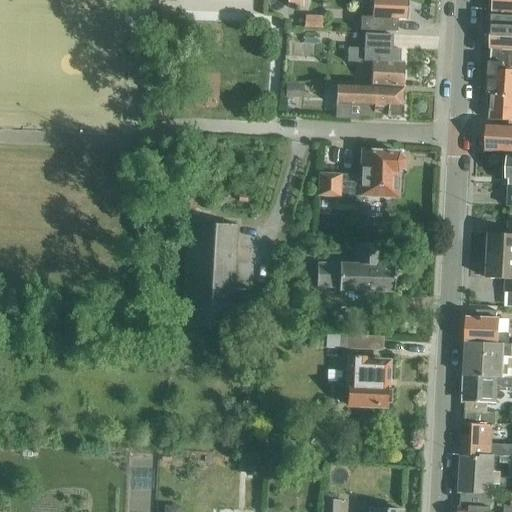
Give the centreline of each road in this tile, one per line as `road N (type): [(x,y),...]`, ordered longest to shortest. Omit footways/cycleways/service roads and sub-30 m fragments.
road 1 (residential): [(438,511),(457,138)]
road 2 (residential): [(457,138),(160,128)]
road 3 (residential): [(457,138),(464,0)]
